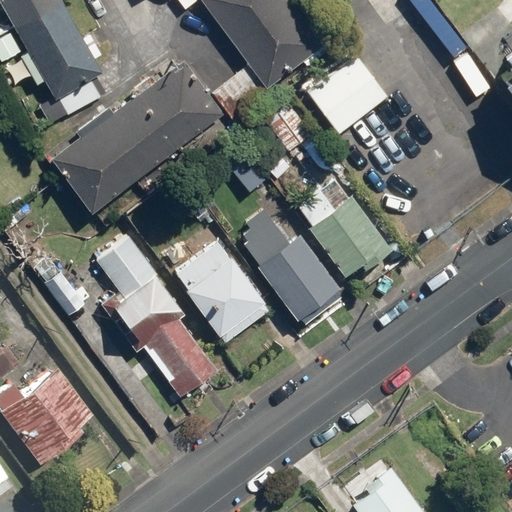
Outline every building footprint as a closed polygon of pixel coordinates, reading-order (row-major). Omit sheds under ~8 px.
[(87,78),(98,72),(55,0),(0,0),(0,8),(63,116),(97,96),(87,78)] [(193,2),(260,86),(325,35),(297,0),(175,0),(183,10),(193,2)] [(501,72),(492,79),(511,106),(511,49),(494,62),(501,72)] [(356,55),(304,92),(334,133),(386,95),(356,55)] [(86,214),(221,115),(194,78),(185,84),(172,65),(45,158),(86,214)] [(239,71),(209,94),(230,120),(259,97),(239,71)] [(310,133),(283,102),(260,122),(287,153),(310,133)] [(242,161),(228,173),(245,193),(259,181),(242,161)] [(362,271),(389,250),(332,175),(289,208),(340,275),(356,263),(362,271)] [(274,225),(260,206),(237,223),(246,235),(236,243),(291,320),(334,290),(294,234),(289,238),(278,222),(274,225)] [(81,268),(92,260),(113,289),(103,297),(179,401),(217,373),(177,318),(185,312),(126,233),(109,246),(96,229),(68,250),(81,268)] [(216,238),(171,273),(221,340),(267,305),(216,238)] [(71,424),(86,412),(48,364),(12,393),(4,383),(0,385),(0,425),(31,464),(75,429),(71,424)] [(419,511),(389,469),(344,500),(352,511),(419,511)]
